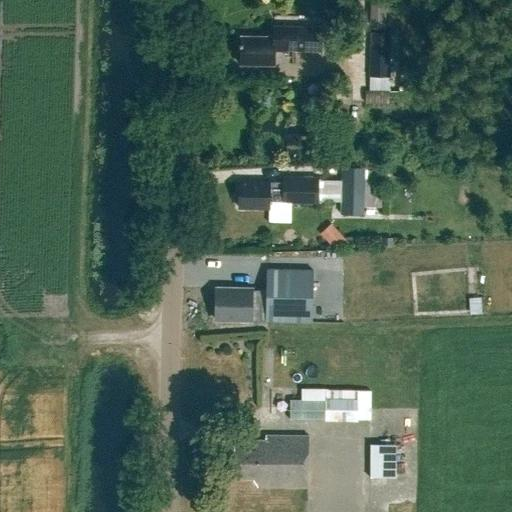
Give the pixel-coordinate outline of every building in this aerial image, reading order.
[(321,50),(322,26),(273,25),(273,37),(241,37),(241,63),(272,63),(273,50),(284,50),(284,49),(321,50)] [(366,63),(388,64),(389,32),(367,31),(366,63)] [(305,153),(305,133),(284,132),(284,153),(305,153)] [(378,206),(379,169),(362,169),(362,166),(339,166),(338,213),(361,213),(361,206),(378,206)] [(317,202),(318,177),(283,177),(283,181),(270,181),(238,181),(238,208),(269,208),(269,201),(283,201),(283,202),(317,202)] [(326,180),(328,200),(338,199),(336,179),(326,180)] [(317,234),(333,248),(343,237),(326,223),(317,234)] [(265,321),(312,322),(313,271),(266,270),(266,290),(252,290),(252,289),(220,288),(220,296),(216,296),(215,320),(251,321),(251,320),(265,321)] [(355,420),(355,389),(323,388),(322,398),(287,398),(287,419),(322,419),(322,420),(355,420)] [(265,409),(265,419),(273,419),(273,409),(265,409)] [(307,487),(308,436),(265,435),(265,438),(248,438),(248,442),(235,442),(234,477),(252,477),(257,486),(307,487)] [(364,477),(393,477),(393,444),(364,444),(364,477)]
